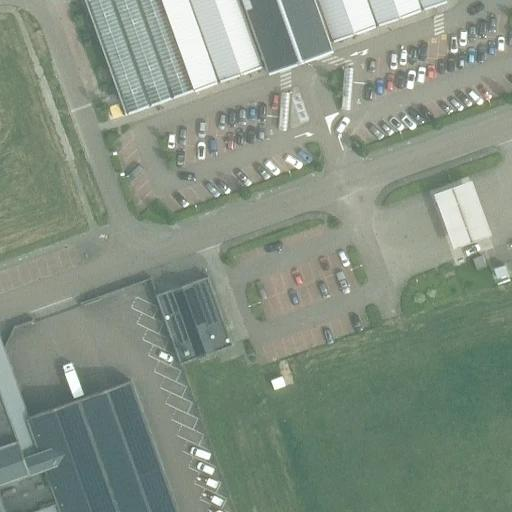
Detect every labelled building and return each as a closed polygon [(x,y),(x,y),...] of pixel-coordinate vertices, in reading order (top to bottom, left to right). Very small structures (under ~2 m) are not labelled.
[(125,116),(265,66),(269,74),(332,52),(329,43),(446,2),(445,0),(84,0),(105,59),(125,116)] [(353,70),(344,70),(341,111),(350,112),(353,70)] [(289,95),(281,94),(278,131),(287,132),(289,95)] [(471,180),(434,194),(443,220),(454,250),(491,236),(480,206),(471,180)] [(482,257),(473,261),(476,270),(485,267),(482,257)] [(504,264),(493,268),(496,278),(508,274),(504,264)] [(180,365),(199,358),(233,346),(208,277),(155,295),(180,365)] [(4,350),(0,351),(0,511),(177,511),(130,381),(28,417),(4,350)]
